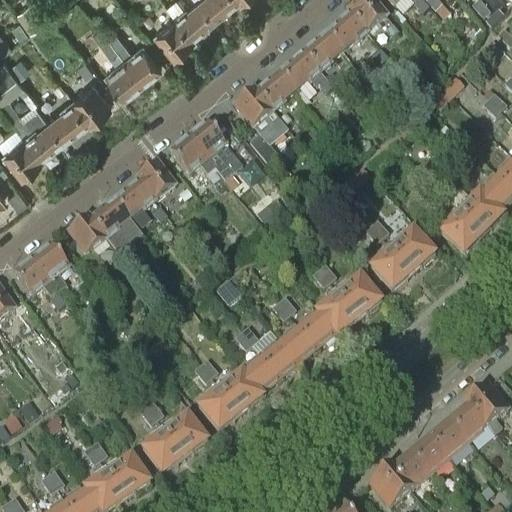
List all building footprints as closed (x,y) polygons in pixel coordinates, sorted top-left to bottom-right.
[(215,19),(238,0),(201,0),(201,1),(215,19)] [(387,22),(369,0),(367,0),(349,16),(351,18),(367,38),(387,22)] [(420,2),(417,0),(385,0),(394,9),(403,0),(405,0),(413,8),(420,2)] [(417,0),(420,2),(421,1),(439,20),(446,13),(433,0),(433,1),(431,0),(417,0)] [(192,38),(215,19),(201,1),(177,20),(192,38)] [(16,15),(29,33),(41,24),(28,6),(16,15)] [(473,11),(483,24),(490,18),(479,6),(473,11)] [(497,15),(485,26),(491,32),(503,20),(497,15)] [(192,38),(177,20),(176,18),(156,35),(174,57),(194,41),(192,38)] [(327,38),(342,56),(355,46),(357,47),(367,38),(351,18),(327,38)] [(19,24),(12,29),(20,39),(27,34),(19,24)] [(393,28),(386,34),(392,41),(398,36),(393,28)] [(142,83),(117,51),(108,39),(107,40),(100,31),(93,36),(110,58),(99,67),(124,98),(142,83)] [(108,39),(117,51),(142,83),(161,68),(143,46),(132,55),(124,45),(115,34),(108,39)] [(511,43),(504,35),(498,42),(510,53),(511,50),(511,43)] [(342,56),(327,38),(304,57),(320,77),(321,77),(331,68),(329,67),(342,56)] [(481,56),(489,64),(495,58),(487,51),(481,56)] [(388,64),(380,55),(374,60),(382,69),(388,64)] [(489,64),(481,56),(475,62),(483,70),(489,64)] [(320,77),(304,57),(280,76),(296,95),(308,109),(311,107),(308,103),(316,102),(318,94),(316,92),(320,89),(319,88),(325,83),(326,83),(321,77),(320,77)] [(20,79),(29,71),(20,60),(11,68),(20,79)] [(0,91),(17,78),(4,62),(3,62),(0,64),(0,91)] [(469,68),(478,76),(483,70),(475,62),(469,68)] [(86,79),(93,73),(85,63),(78,68),(86,79)] [(472,82),(478,76),(469,68),(463,74),(472,82)] [(273,116),(295,98),(294,97),(296,95),(280,76),(257,96),(273,116)] [(325,83),(333,92),(339,87),(331,78),(326,83),(325,83)] [(319,88),(320,89),(327,98),(333,92),(325,83),(319,88)] [(455,83),(449,89),(458,97),(464,91),(455,83)] [(75,104),(89,121),(91,124),(111,108),(93,85),(73,101),(75,104)] [(449,89),(444,95),(452,103),(458,97),(449,89)] [(260,138),(270,150),(289,134),(273,116),(257,96),(254,94),(234,110),(259,140),(260,138)] [(446,108),(452,103),(444,95),(438,100),(446,108)] [(0,105),(24,138),(41,158),(65,140),(51,122),(49,124),(38,110),(23,120),(19,115),(20,114),(8,99),(0,105)] [(440,114),(446,108),(438,100),(432,106),(440,114)] [(494,100),(489,105),(501,117),(506,111),(494,100)] [(75,104),(51,122),(65,140),(89,121),(75,104)] [(495,122),(501,117),(489,105),(483,111),(495,122)] [(421,117),(416,123),(424,131),(429,125),(421,117)] [(286,130),(292,125),(286,118),(280,123),(286,130)] [(410,129),(418,137),(424,131),(416,123),(410,129)] [(207,126),(188,140),(215,174),(225,186),(234,179),(224,166),(233,159),(207,126)] [(404,135),(412,142),(418,137),(410,129),(404,135)] [(460,134),(454,140),(466,151),(472,146),(460,134)] [(412,142),(404,135),(398,141),(406,148),(412,142)] [(41,158),(24,138),(4,154),(23,177),(43,161),(41,158)] [(260,138),(259,140),(249,147),(270,173),(282,164),(270,150),(260,138)] [(188,140),(170,155),(189,179),(200,170),(207,179),(215,174),(188,140)] [(466,151),(454,140),(449,145),(461,157),(466,151)] [(365,158),(355,147),(345,156),(355,167),(365,158)] [(386,153),(393,160),(399,154),(392,147),(386,153)] [(386,166),(393,160),(386,153),(379,159),(386,166)] [(386,166),(379,159),(373,164),(380,172),(386,166)] [(374,177),(380,172),(373,164),(367,170),(374,177)] [(511,164),(497,180),(511,195),(511,164)] [(137,183),(138,184),(155,206),(176,191),(157,167),(137,183)] [(418,176),(430,188),(436,182),(424,171),(418,176)] [(356,180),(363,187),(369,182),(363,174),(356,180)] [(430,188),(418,176),(413,182),(424,194),(430,188)] [(356,180),(350,186),(357,193),(363,187),(356,180)] [(511,206),(511,195),(497,180),(480,197),(501,218),(511,206)] [(131,225),(155,206),(138,184),(114,203),(131,225)] [(344,191),(351,199),(357,193),(350,186),(344,191)] [(18,210),(27,202),(16,189),(7,197),(18,210)] [(351,199),(344,191),(337,197),(344,205),(351,199)] [(191,200),(186,193),(179,198),(184,205),(191,200)] [(503,220),(501,218),(480,197),(470,207),(465,203),(456,213),(484,240),(503,220)] [(114,203),(90,222),(107,244),(131,225),(114,203)] [(288,221),(278,208),(260,222),(270,235),(288,221)] [(160,213),(153,218),(160,228),(167,222),(160,213)] [(484,240),(456,213),(446,222),(451,226),(440,238),(464,260),(484,240)] [(107,271),(94,254),(107,244),(90,222),(89,221),(69,236),(87,260),(80,265),(93,282),(107,271)] [(377,226),(371,231),(382,244),(388,238),(377,226)] [(376,249),(382,244),(371,231),(365,236),(376,249)] [(387,249),(413,279),(434,260),(413,236),(402,245),(398,240),(387,249)] [(52,249),(33,264),(58,296),(66,290),(58,280),(69,272),(52,249)] [(392,297),(413,279),(387,249),(377,258),(381,263),(371,273),(392,297)] [(58,296),(33,264),(14,278),(31,300),(43,292),(50,302),(58,296)] [(319,275),(330,288),(336,283),(325,270),(319,275)] [(82,274),(76,278),(83,288),(89,284),(82,274)] [(330,288),(319,275),(313,280),(324,293),(330,288)] [(345,286),(334,294),(359,325),(381,307),(360,282),(349,291),(345,286)] [(228,286),(216,296),(227,310),(239,300),(228,286)] [(13,312),(0,292),(0,324),(14,315),(15,314),(13,312)] [(68,293),(60,299),(67,309),(75,303),(68,293)] [(337,342),(359,325),(334,294),(324,303),(328,308),(317,317),(335,339),(337,342)] [(67,309),(59,299),(51,304),(59,315),(67,309)] [(285,303),(279,308),(289,321),(295,316),(285,303)] [(15,314),(14,315),(19,321),(33,338),(42,331),(41,328),(41,327),(30,313),(29,314),(28,312),(28,313),(22,305),(13,312),(15,314)] [(180,317),(171,305),(161,312),(170,324),(180,317)] [(289,321),(279,308),(273,313),(283,326),(289,321)] [(298,332),(316,355),(335,339),(317,317),(298,332)] [(111,366),(137,346),(131,338),(133,337),(126,328),(118,333),(125,342),(119,347),(117,343),(110,349),(112,352),(106,358),(111,366)] [(298,370),(316,355),(298,332),(279,347),(298,370)] [(247,333),(241,338),(252,351),(258,346),(247,333)] [(252,351),(241,338),(235,343),(246,356),(252,351)] [(167,350),(161,342),(154,347),(160,355),(167,350)] [(160,355),(154,347),(147,352),(154,360),(160,355)] [(280,384),(298,370),(279,347),(261,362),(280,384)] [(142,356),(136,361),(142,369),(149,364),(142,356)] [(142,369),(136,361),(129,366),(135,374),(142,369)] [(261,362),(243,377),(261,400),(280,384),(261,362)] [(206,365),(200,371),(211,383),(217,378),(206,365)] [(135,374),(129,366),(122,371),(129,379),(135,374)] [(62,367),(56,371),(60,378),(67,374),(62,367)] [(122,384),(129,379),(122,371),(116,377),(122,384)] [(205,388),(211,383),(200,371),(195,376),(205,388)] [(263,402),(261,400),(243,377),(231,386),(227,381),(216,390),(241,420),(263,402)] [(65,384),(73,394),(80,388),(73,378),(65,384)] [(66,388),(49,401),(54,407),(71,394),(66,388)] [(487,389),(467,405),(488,431),(489,430),(496,438),(503,432),(496,424),(508,414),(487,389)] [(219,438),(241,420),(216,390),(206,398),(210,403),(198,412),(219,438)] [(469,447),(488,431),(467,405),(460,411),(462,413),(449,423),(469,447)] [(147,412),(156,426),(163,421),(153,408),(147,412)] [(28,427),(38,420),(33,412),(31,409),(20,415),(28,427)] [(156,426),(147,412),(140,417),(150,430),(156,426)] [(62,433),(58,428),(61,426),(57,420),(44,430),(51,440),(62,433)] [(161,432),(185,464),(207,447),(188,420),(176,429),(173,424),(161,432)] [(17,423),(6,430),(11,438),(22,432),(17,423)] [(449,463),(469,447),(449,423),(430,440),(449,463)] [(8,441),(1,431),(0,431),(0,442),(2,445),(8,441)] [(162,480),(185,464),(161,432),(150,440),(154,445),(142,454),(162,480)] [(430,479),(449,463),(430,440),(410,456),(430,479)] [(97,447),(91,452),(100,466),(107,461),(97,447)] [(93,470),(100,466),(91,452),(84,456),(93,470)] [(396,465),(389,470),(411,496),(430,479),(410,456),(397,467),(396,465)] [(105,472),(126,505),(150,489),(131,462),(120,470),(116,464),(105,472)] [(390,511),(411,496),(389,470),(369,487),(390,511)] [(115,511),(126,505),(105,472),(93,480),(97,485),(85,493),(97,511),(115,511)] [(54,477),(48,481),(57,495),(63,490),(54,477)] [(57,495),(48,481),(41,485),(51,499),(57,495)] [(57,495),(68,511),(97,511),(85,493),(72,502),(63,490),(57,495)] [(68,511),(57,495),(51,499),(54,505),(51,507),(54,511),(68,511)] [(505,511),(508,511),(511,508),(511,501),(509,498),(500,506),(505,511)] [(20,511),(15,503),(8,508),(11,511),(20,511)]
